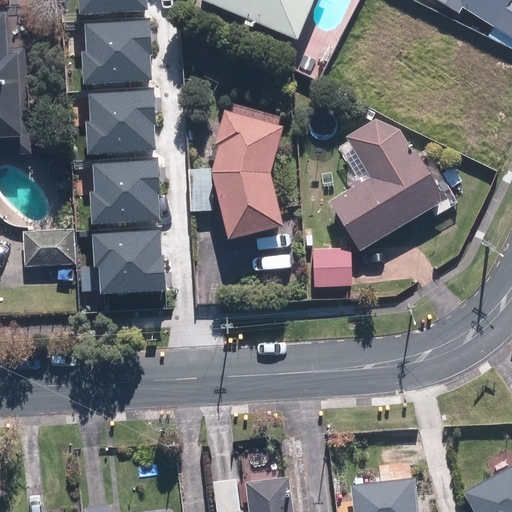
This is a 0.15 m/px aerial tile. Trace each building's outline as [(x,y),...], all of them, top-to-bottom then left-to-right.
[(78,0),(79,14),(146,10),(145,0),(78,0)] [(257,27),(300,45),(319,0),(195,0),(247,23),(245,27),(255,31),(257,27)] [(511,0),(440,0),(458,11),(461,6),(511,38),(511,0)] [(0,158),(29,157),(23,48),(7,49),(5,13),(0,13),(0,158)] [(81,51),(83,84),(149,80),(148,54),(150,54),(148,19),(85,23),(86,51),(81,51)] [(298,66),(310,72),(315,62),(303,56),(298,66)] [(86,121),(87,154),(154,150),(152,123),(155,123),(152,89),(89,93),(91,120),(86,121)] [(359,116),(371,123),(376,114),(364,108),(359,116)] [(215,176),(230,243),(286,230),(273,176),(285,131),(227,115),(218,148),(222,149),(215,176)] [(331,205),(361,253),(447,202),(418,154),(415,156),(401,133),(377,121),(348,138),(351,142),(340,148),(359,181),(350,186),(354,191),(331,205)] [(90,192),(92,225),(158,221),(157,195),(159,194),(157,160),(94,164),(96,192),(90,192)] [(188,171),(188,212),(212,212),(211,171),(188,171)] [(159,230),(93,233),(94,264),(101,264),(102,293),(166,290),(164,256),(160,256),(159,230)] [(23,233),(25,268),(76,266),(74,231),(23,233)] [(313,251),(314,289),(353,288),(352,249),(313,251)] [(335,300),(348,300),(349,291),(335,291),(335,300)] [(232,410),(203,414),(207,445),(236,441),(232,410)] [(511,511),(511,469),(466,494),(475,511),(511,511)] [(416,511),(412,477),(350,485),(353,511),(416,511)] [(290,511),(287,480),(247,485),(251,511),(290,511)] [(239,511),(239,483),(210,483),(210,511),(239,511)]
